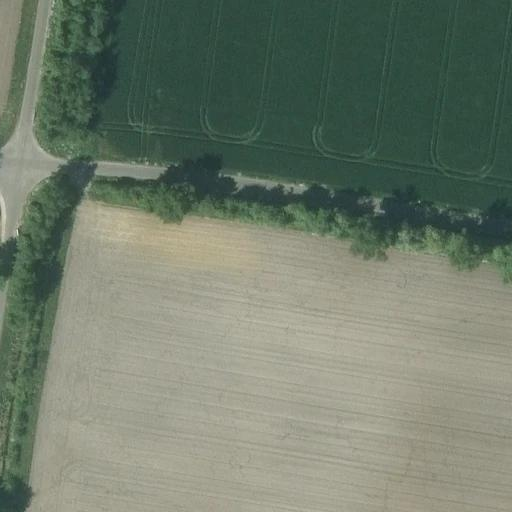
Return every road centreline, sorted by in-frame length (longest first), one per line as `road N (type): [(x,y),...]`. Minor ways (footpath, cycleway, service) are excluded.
road 1 (unclassified): [(13,171),(511,237)]
road 2 (unclassified): [(39,0),(13,171)]
